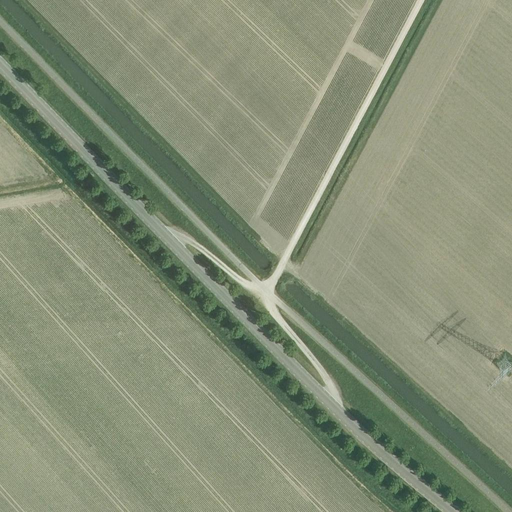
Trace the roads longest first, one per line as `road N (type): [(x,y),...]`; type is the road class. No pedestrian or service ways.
road 1 (secondary): [(451,511),(338,412),(0,65)]
road 2 (track): [(264,289),(421,0)]
road 3 (track): [(338,412),(323,373),(264,289),(158,229)]
